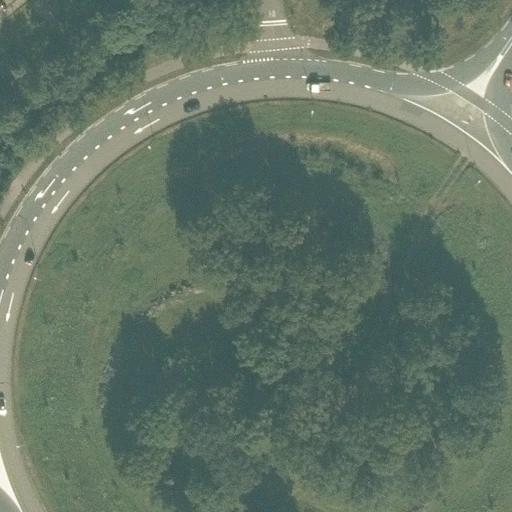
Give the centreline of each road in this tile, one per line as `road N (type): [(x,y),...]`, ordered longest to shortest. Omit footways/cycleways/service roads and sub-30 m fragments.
road 1 (secondary): [(278,77),(165,104),(110,135),(64,178),(27,229),(0,295)]
road 2 (residential): [(0,132),(167,0)]
road 3 (secondary): [(511,176),(436,115),(387,93)]
road 4 (secondary): [(511,40),(478,69),(387,93)]
